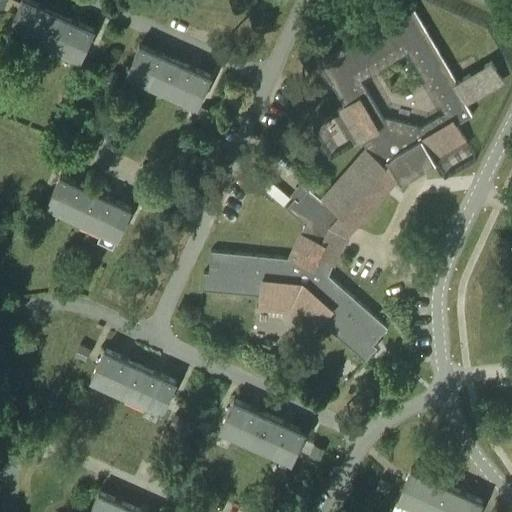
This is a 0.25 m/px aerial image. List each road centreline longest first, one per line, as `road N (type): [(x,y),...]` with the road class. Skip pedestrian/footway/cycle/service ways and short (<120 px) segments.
road 1 (residential): [(152,337),(268,80)]
road 2 (residential): [(511,121),(438,283),(445,384)]
road 3 (residential): [(152,337),(360,429)]
road 4 (residential): [(268,80),(83,0)]
road 5 (residential): [(8,450),(89,463),(198,511)]
road 6 (residential): [(0,314),(87,306),(152,337)]
road 7 (residential): [(445,384),(461,433),(511,496)]
